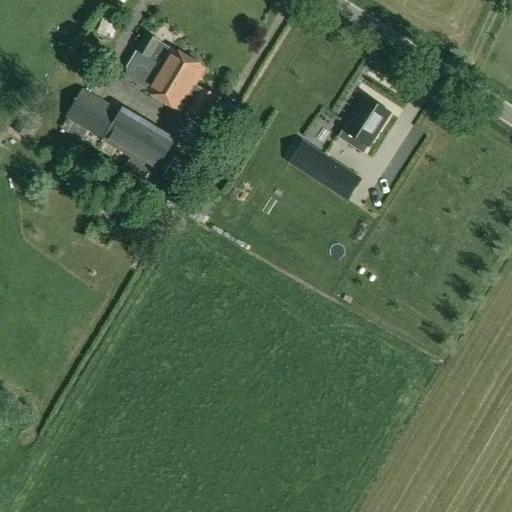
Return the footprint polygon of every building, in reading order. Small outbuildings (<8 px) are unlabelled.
[(157,63),(160,58),(163,59),(145,89),(158,97),(183,56),(159,42),(160,41),(146,31),(135,50),(157,63)] [(182,105),(188,109),(202,117),(216,97),(195,84),(204,68),(183,56),(158,97),(179,110),(182,105)] [(64,117),(92,134),(155,171),(172,141),(120,111),(82,88),(64,117)] [(341,129),(342,130),(337,138),(363,154),(368,146),(369,147),(391,113),(363,95),(341,129)] [(342,167),(318,151),(309,166),(333,182),(342,167)] [(176,181),(164,198),(175,205),(187,188),(176,181)] [(105,228),(112,215),(129,225),(136,214),(107,197),(94,221),(105,228)] [(208,210),(195,203),(187,215),(200,222),(208,210)]
